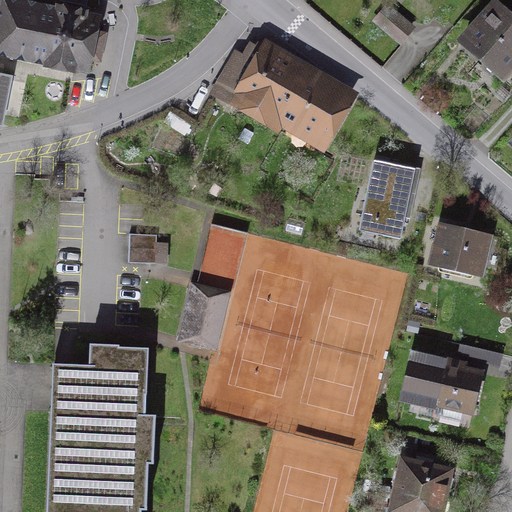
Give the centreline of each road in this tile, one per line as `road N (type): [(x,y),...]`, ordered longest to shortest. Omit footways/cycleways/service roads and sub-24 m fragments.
road 1 (residential): [(259,0),(511,210)]
road 2 (residential): [(0,143),(159,94),(201,64),(259,0)]
